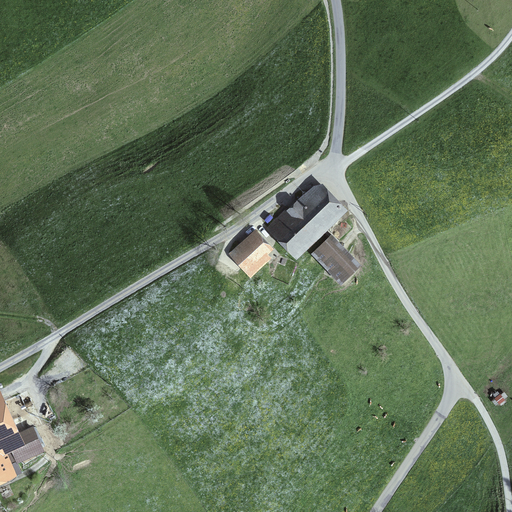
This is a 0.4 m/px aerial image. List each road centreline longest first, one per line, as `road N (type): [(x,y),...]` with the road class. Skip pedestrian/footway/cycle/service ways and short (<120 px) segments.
road 1 (unclassified): [(377,511),(458,380),(340,181)]
road 2 (track): [(294,194),(0,367)]
road 3 (track): [(511,35),(486,64),(337,166)]
road 4 (unclassified): [(336,151),(335,0)]
road 5 (track): [(510,511),(496,437),(458,380)]
